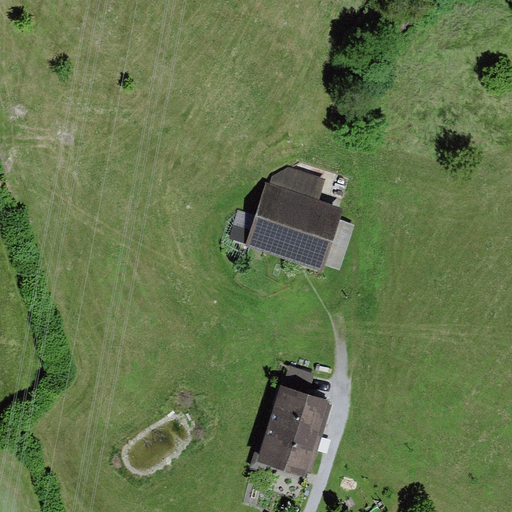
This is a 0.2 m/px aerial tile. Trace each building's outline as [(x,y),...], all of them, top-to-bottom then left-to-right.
[(245,245),(245,247),(322,273),(340,221),(344,210),(319,201),(326,180),(291,168),(272,177),(270,184),(267,183),(250,230),(245,245)] [(355,226),(340,221),(325,267),(340,272),(355,226)] [(245,245),(250,230),(235,226),(230,241),(245,245)] [(288,366),(282,388),(309,396),(316,375),(288,366)] [(309,396),(282,388),(264,447),(256,445),(250,469),(267,474),(270,466),(310,478),(332,403),(309,396)]
